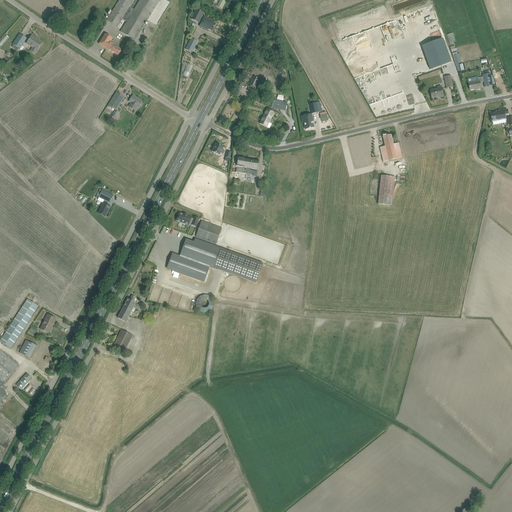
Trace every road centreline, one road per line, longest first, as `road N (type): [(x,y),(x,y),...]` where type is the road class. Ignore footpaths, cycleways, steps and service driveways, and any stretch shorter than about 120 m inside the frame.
road 1 (primary): [(0,510),(199,121)]
road 2 (unclassified): [(9,511),(208,125)]
road 3 (unclassified): [(0,487),(189,117)]
road 4 (unclassified): [(208,125),(282,148),(511,97)]
road 5 (unclassified): [(189,117),(7,0)]
road 6 (unclassified): [(208,125),(271,0)]
road 7 (primary): [(199,121),(261,0)]
road 8 (unclassified): [(189,117),(249,0)]
